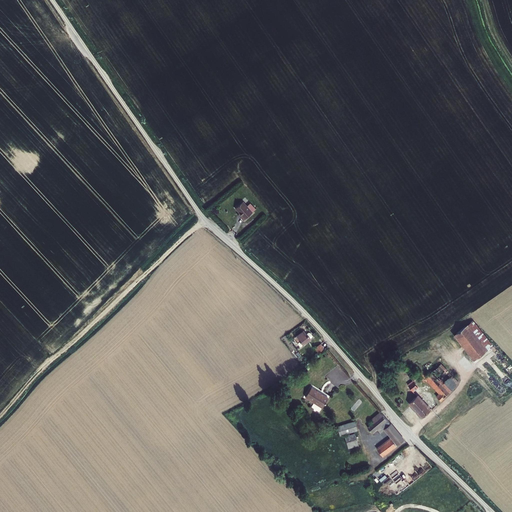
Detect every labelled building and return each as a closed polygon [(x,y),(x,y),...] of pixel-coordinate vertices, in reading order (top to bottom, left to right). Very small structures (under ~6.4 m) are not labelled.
[(243,202),(235,208),(242,216),(241,217),(244,220),(252,212),(243,202)] [(473,321),(454,335),(474,360),(493,346),(473,321)] [(304,330),(294,338),(298,343),(297,343),(300,347),(303,345),(302,344),(305,342),(306,344),(309,341),(308,340),(310,339),(312,337),(312,336),(310,333),(308,333),(306,334),(304,330)] [(324,349),(321,343),(314,348),(318,353),(324,349)] [(413,370),(425,382),(427,379),(440,393),(436,397),(440,401),(459,383),(441,363),(426,377),(416,367),(413,370)] [(407,366),(403,369),(413,381),(417,378),(407,366)] [(417,387),(413,381),(408,385),(412,391),(417,387)] [(311,387),(305,396),(322,407),(328,398),(311,387)] [(417,396),(410,403),(422,417),(430,410),(417,396)] [(390,424),(380,412),(371,420),(373,423),(367,428),(372,432),(381,424),(392,437),(377,450),(382,456),(396,446),(398,444),(404,439),(390,424)] [(355,421),(337,427),(340,436),(357,430),(355,421)] [(358,445),(354,433),(344,437),(349,448),(358,445)]
